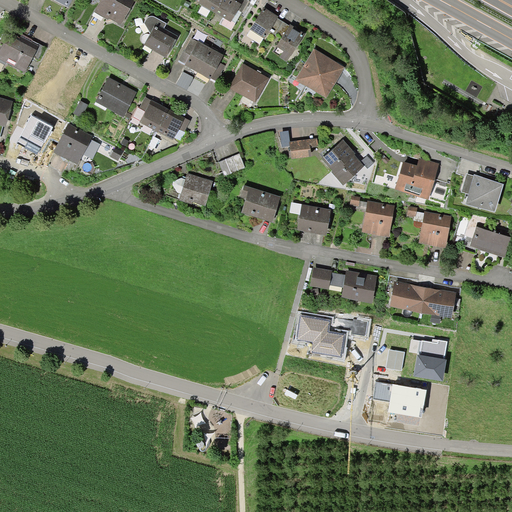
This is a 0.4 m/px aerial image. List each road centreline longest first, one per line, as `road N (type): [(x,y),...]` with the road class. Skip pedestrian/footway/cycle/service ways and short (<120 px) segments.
road 1 (track): [(511,452),(343,430),(0,334)]
road 2 (residential): [(113,185),(130,201),(250,238),(495,283)]
road 3 (residential): [(224,138),(194,103),(0,2)]
road 4 (residential): [(364,126),(365,85),(354,52),(282,0)]
road 5 (residential): [(364,126),(511,172)]
road 6 (residential): [(224,138),(284,122),(364,126)]
road 7 (residential): [(113,185),(224,138)]
